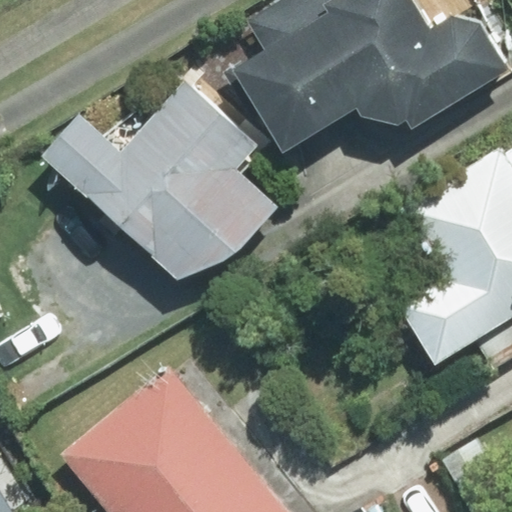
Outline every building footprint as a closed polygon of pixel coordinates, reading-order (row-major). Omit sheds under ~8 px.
[(351,110),(420,122),(508,71),(470,6),(426,31),(408,0),(282,0),(246,21),(265,56),(236,73),(281,150),(351,110)] [(71,116),(40,151),(199,294),(278,206),(232,165),(252,142),(181,79),(114,154),(71,116)] [(511,150),(408,213),(447,277),(399,306),(435,365),(477,339),(493,365),(511,353),(511,150)] [(290,511),(173,368),(66,455),(112,511),(290,511)] [(18,511),(0,482),(0,511),(18,511)]
